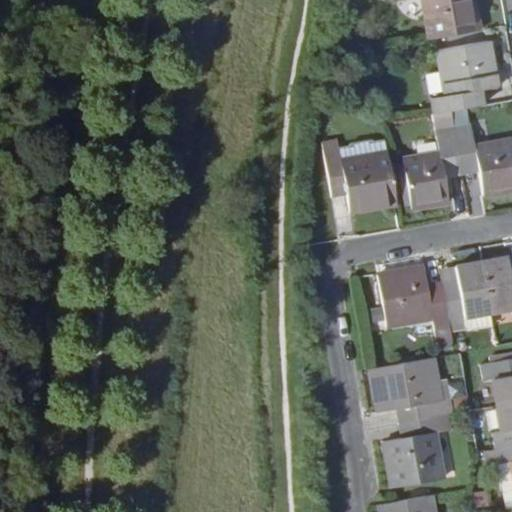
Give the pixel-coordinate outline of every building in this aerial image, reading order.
[(409,0),(416,0),(424,43),(472,34),(466,0),(393,0),(394,3),(409,0)] [(426,105),(428,119),(443,116),(477,110),(474,97),(490,93),(481,48),(432,57),(439,102),(426,105)] [(446,136),(455,182),(474,178),(478,202),(511,195),(511,184),(505,146),(469,152),(465,132),(446,136)] [(440,185),(455,182),(446,136),(431,139),(434,160),(397,167),(406,216),(443,209),(440,185)] [(345,219),(390,211),(381,160),(335,168),(333,154),(316,158),(326,204),(341,201),(345,219)] [(511,272),(504,275),(502,264),(475,269),(483,317),(510,312),(511,321),(511,272)] [(434,288),(443,334),(459,331),(458,322),(483,317),(475,269),(449,274),(451,285),(434,288)] [(430,336),(443,334),(434,288),(422,290),(418,272),(370,281),(380,331),(428,323),(430,336)] [(432,278),(434,288),(451,285),(449,274),(432,278)] [(459,331),(485,326),(483,317),(458,322),(459,331)] [(493,411),(511,407),(511,363),(475,370),(477,387),(488,386),(493,411)] [(407,428),(438,422),(440,421),(438,407),(433,407),(425,364),(364,375),(361,376),(369,419),(388,416),(404,413),(407,428)] [(491,457),(511,452),(511,407),(493,411),(497,439),(489,440),(491,457)] [(391,431),(407,428),(404,413),(388,416),(391,431)] [(375,448),(383,494),(435,484),(427,438),(440,436),(438,422),(407,428),(391,431),(393,444),(375,448)] [(511,452),(491,457),(479,459),(481,474),(493,471),(508,469),(511,493),(511,452)] [(493,471),(500,511),(511,511),(511,493),(508,469),(493,471)] [(425,511),(424,501),(386,508),(373,511),(425,511)]
